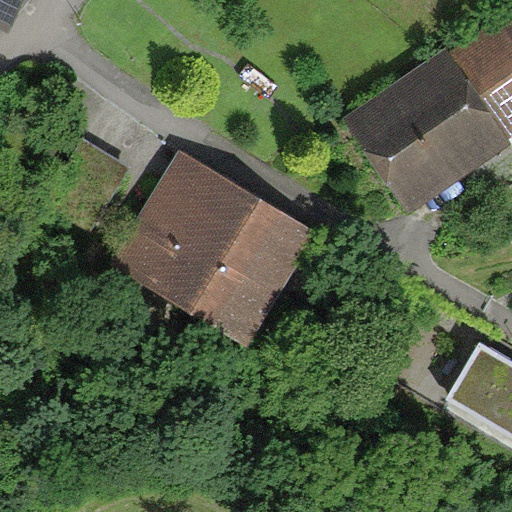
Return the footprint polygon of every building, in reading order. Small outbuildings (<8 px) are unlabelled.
[(0,0),(0,32),(10,37),(27,0),(0,0)] [(511,16),(449,58),(507,144),(511,140),(511,16)] [(447,55),(343,124),(408,220),(468,180),(511,150),(507,144),(449,58),(447,55)] [(159,194),(82,144),(43,204),(120,254),(159,194)] [(231,187),(181,157),(159,194),(120,254),(109,274),(247,358),(318,241),(231,187)] [(511,369),(482,352),(450,407),(511,444),(511,369)]
